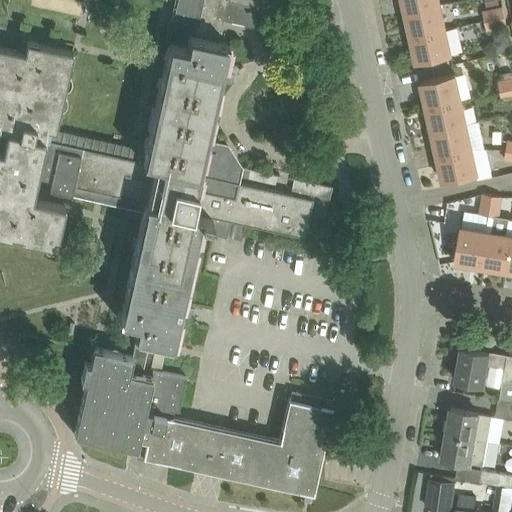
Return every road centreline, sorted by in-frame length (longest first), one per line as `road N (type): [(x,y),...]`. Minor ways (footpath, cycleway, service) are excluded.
road 1 (residential): [(417,300),(353,0)]
road 2 (residential): [(380,511),(417,300)]
road 3 (tertiary): [(187,511),(39,465)]
